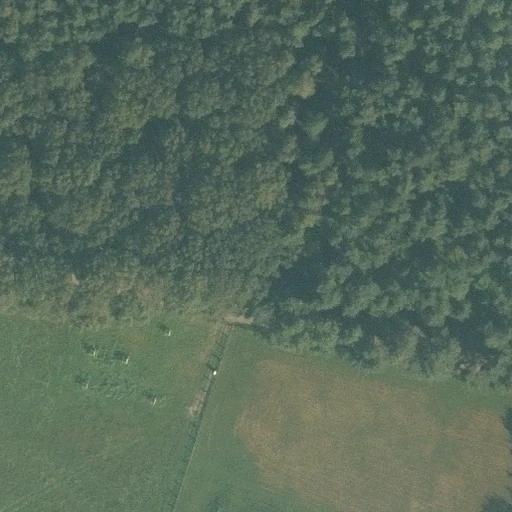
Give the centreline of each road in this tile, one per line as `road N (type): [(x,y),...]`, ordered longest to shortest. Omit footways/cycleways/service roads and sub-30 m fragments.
road 1 (track): [(201,308),(511,381)]
road 2 (track): [(0,260),(201,308)]
